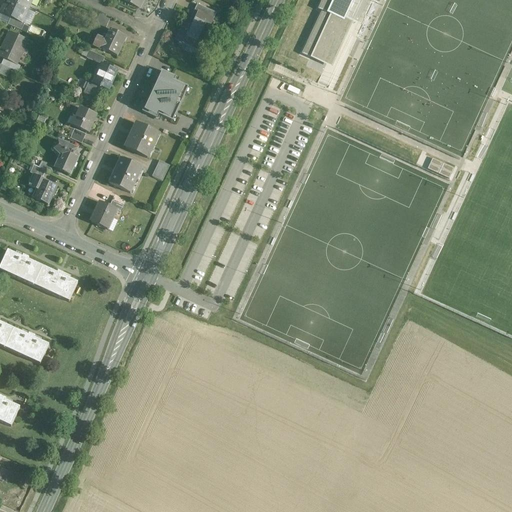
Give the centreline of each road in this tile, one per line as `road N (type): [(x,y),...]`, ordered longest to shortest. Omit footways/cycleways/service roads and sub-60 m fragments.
road 1 (secondary): [(150,279),(279,0)]
road 2 (residential): [(61,237),(170,0)]
road 3 (secondary): [(44,511),(150,279)]
